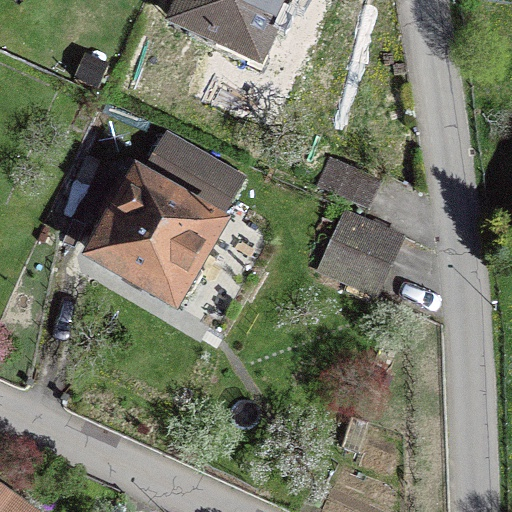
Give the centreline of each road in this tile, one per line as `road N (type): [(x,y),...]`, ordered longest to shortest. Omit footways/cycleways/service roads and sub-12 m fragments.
road 1 (residential): [(422,0),(461,330),(460,511)]
road 2 (residential): [(227,511),(0,407)]
